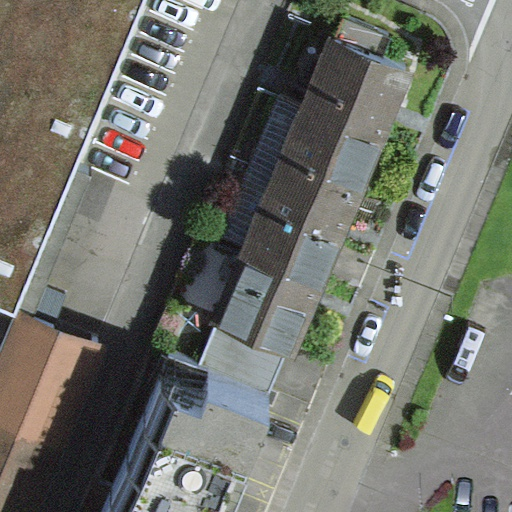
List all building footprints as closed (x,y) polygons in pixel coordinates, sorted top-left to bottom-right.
[(153,0),(0,0),(0,511),(30,511),(100,347),(21,314),(153,0)] [(341,32),(312,103),(392,135),(421,65),(341,32)] [(312,103),(283,172),(364,205),(392,135),(312,103)] [(283,172),(253,245),(334,278),(364,205),(283,172)] [(253,245),(222,319),(303,353),(334,278),(253,245)] [(217,368),(156,511),(274,511),(317,409),(217,368)]
